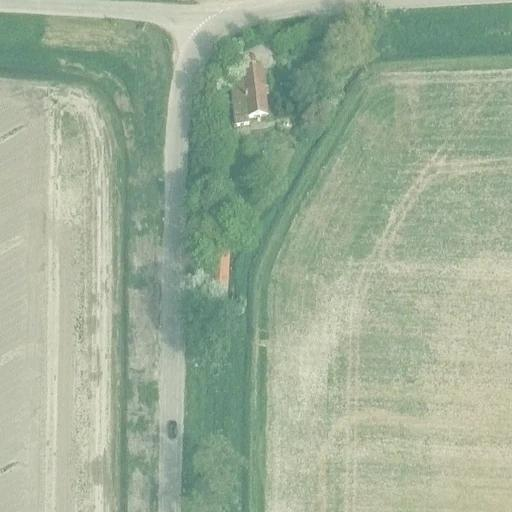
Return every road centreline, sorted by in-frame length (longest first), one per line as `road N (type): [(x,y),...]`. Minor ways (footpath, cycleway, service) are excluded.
road 1 (tertiary): [(166,511),(179,99),(207,41)]
road 2 (unclassified): [(207,41),(169,17),(0,3)]
road 3 (tertiary): [(207,41),(256,13),(368,0)]
